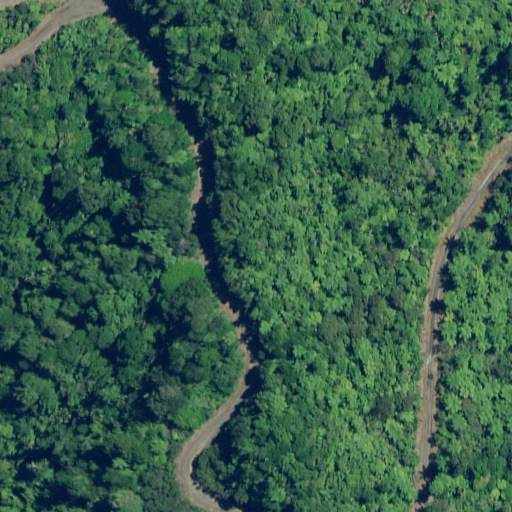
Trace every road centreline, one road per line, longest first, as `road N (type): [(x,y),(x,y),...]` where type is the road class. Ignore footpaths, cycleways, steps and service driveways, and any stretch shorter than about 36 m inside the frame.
road 1 (track): [(211,511),(180,477),(206,327),(188,116),(115,9),(42,18),(0,43)]
road 2 (track): [(424,511),(440,278),(467,210),(511,150)]
